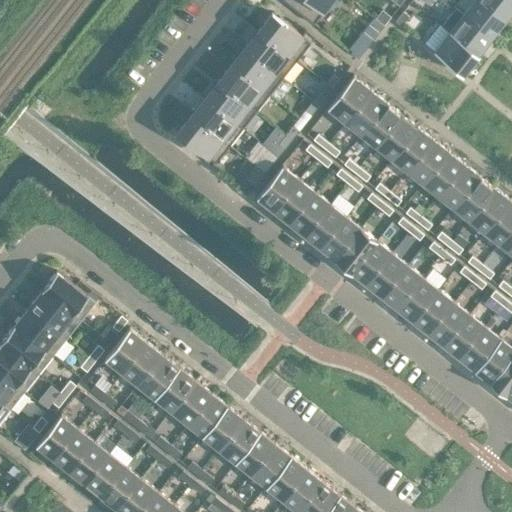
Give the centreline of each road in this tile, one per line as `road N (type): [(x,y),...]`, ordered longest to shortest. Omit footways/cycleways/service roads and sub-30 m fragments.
road 1 (residential): [(138,121),(144,135),(510,427)]
road 2 (residential): [(46,240),(400,511)]
road 3 (residential): [(138,121),(226,0)]
